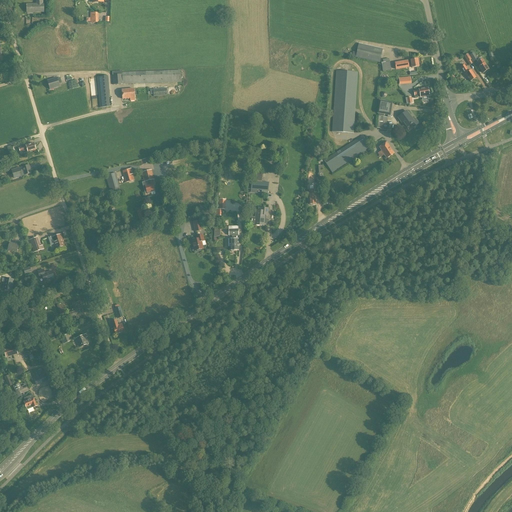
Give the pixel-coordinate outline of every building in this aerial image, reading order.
[(44,12),(44,4),(43,4),(42,0),(36,0),(36,4),(27,4),(27,12),(44,12)] [(355,46),(346,44),(345,50),(354,52),(355,46)] [(379,63),(383,49),(359,44),(355,58),(379,63)] [(473,62),(478,59),(474,53),(469,56),(473,62)] [(464,56),(469,65),(472,63),(470,60),(471,60),(467,54),(464,56)] [(381,62),(382,71),(390,70),(389,58),(382,59),(382,62),(381,62)] [(396,70),(408,68),(409,67),(409,66),(412,66),(412,68),(419,67),(417,59),(395,63),(396,70)] [(483,73),(489,69),(482,59),(478,62),(481,66),(479,67),(483,73)] [(460,68),(465,75),(467,78),(468,78),(470,81),(476,78),(471,70),(469,72),(464,65),(460,68)] [(122,72),(123,84),(181,82),(180,70),(122,72)] [(123,84),(122,72),(121,71),(112,71),(112,75),(113,85),(123,84)] [(354,134),(358,72),(336,71),(332,132),(354,134)] [(99,108),(111,107),(108,76),(96,77),(99,108)] [(50,89),(59,86),(58,84),(62,83),(60,78),(57,78),(47,81),(50,89)] [(167,96),(167,88),(153,89),(153,97),(167,96)] [(419,90),(419,91),(414,92),(415,96),(414,96),(415,99),(420,97),(421,98),(429,96),(428,88),(419,90)] [(130,101),(135,100),(134,89),(121,90),(122,99),(130,98),(130,101)] [(392,103),(380,101),(377,113),(390,115),(392,103)] [(414,122),(411,118),(410,117),(407,111),(398,118),(402,123),(404,121),(407,127),(411,124),(413,127),(417,125),(415,122),(414,122)] [(377,128),(380,128),(380,130),(391,131),(391,124),(386,123),(387,117),(379,116),(377,128)] [(332,173),(371,148),(363,135),(324,160),(332,173)] [(380,158),(384,155),(386,159),(394,154),(387,142),(379,147),(381,151),(377,153),(380,158)] [(28,152),(36,150),(34,143),(19,148),(20,152),(27,149),(28,152)] [(20,167),(11,170),(12,171),(12,174),(14,179),(22,176),(22,175),(25,175),(30,173),(31,173),(30,169),(29,167),(29,166),(22,167),(20,168),(20,167)] [(125,183),(134,180),(132,171),(131,171),(131,169),(131,168),(122,171),(125,183)] [(152,184),(151,180),(154,179),(152,170),(141,172),(144,182),(142,183),(142,182),(144,190),(146,189),(146,193),(147,193),(148,193),(148,194),(149,194),(150,193),(151,193),(151,192),(155,191),(153,184),(152,184)] [(269,191),(270,182),(262,181),(262,171),(252,171),(251,189),(269,191)] [(110,193),(120,190),(115,173),(106,176),(110,193)] [(260,208),(260,211),(256,210),(255,218),(253,219),(253,223),(254,225),(255,225),(264,226),(264,224),(267,224),(267,219),(266,219),(266,216),(267,216),(268,209),(260,208)] [(141,223),(146,221),(142,209),(137,211),(141,223)] [(193,222),(195,232),(202,231),(200,221),(193,222)] [(56,249),(64,246),(61,239),(62,239),(60,235),(52,237),(56,249)] [(204,241),(203,235),(191,238),(191,240),(192,240),(194,252),(197,251),(197,252),(201,251),(201,250),(203,250),(202,242),(204,241)] [(232,236),(232,239),(228,239),(228,247),(229,247),(230,251),(231,251),(233,251),(234,250),(238,250),(238,239),(239,239),(239,235),(238,235),(238,236),(232,236)] [(33,252),(41,249),(37,237),(29,240),(33,252)] [(8,249),(12,250),(16,251),(18,245),(9,243),(8,249)] [(44,282),(54,279),(51,271),(45,273),(44,269),(37,271),(39,278),(42,277),(44,282)] [(4,282),(2,290),(12,291),(14,279),(5,278),(5,282),(4,282)] [(108,295),(105,287),(98,290),(101,298),(108,295)] [(70,317),(84,313),(80,301),(73,304),(75,311),(69,313),(70,317)] [(118,318),(123,317),(120,307),(115,308),(118,318)] [(0,328),(8,325),(6,320),(0,322),(0,320),(0,328)] [(115,335),(124,332),(122,324),(118,325),(116,320),(111,322),(115,335)] [(63,345),(70,342),(67,334),(60,338),(63,345)] [(86,338),(88,337),(86,334),(75,339),(79,348),(88,344),(86,338)] [(6,357),(18,354),(15,346),(3,349),(6,357)] [(36,386),(47,381),(44,374),(33,379),(36,386)] [(8,387),(13,385),(8,375),(4,377),(8,387)] [(23,393),(28,391),(26,385),(20,388),(19,384),(14,386),(19,397),(24,395),(23,393)] [(33,408),(37,406),(34,398),(33,398),(32,395),(24,398),(25,401),(24,402),(26,407),(32,405),(33,408)]
